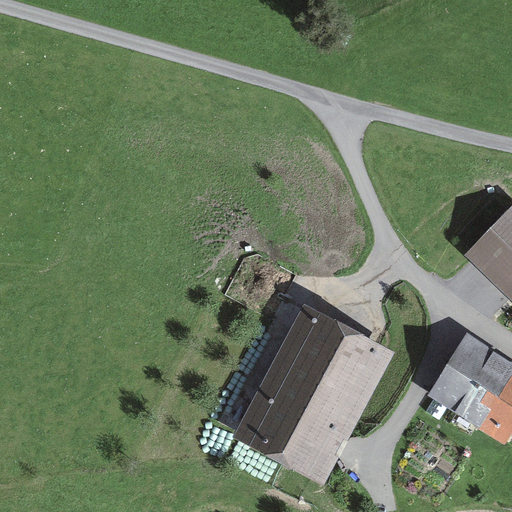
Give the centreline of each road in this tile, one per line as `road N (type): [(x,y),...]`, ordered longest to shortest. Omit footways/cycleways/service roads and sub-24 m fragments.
road 1 (unclassified): [(511,144),(0,5)]
road 2 (track): [(334,100),(388,245),(457,317),(511,349)]
road 3 (track): [(457,317),(379,443),(363,456),(343,452)]
